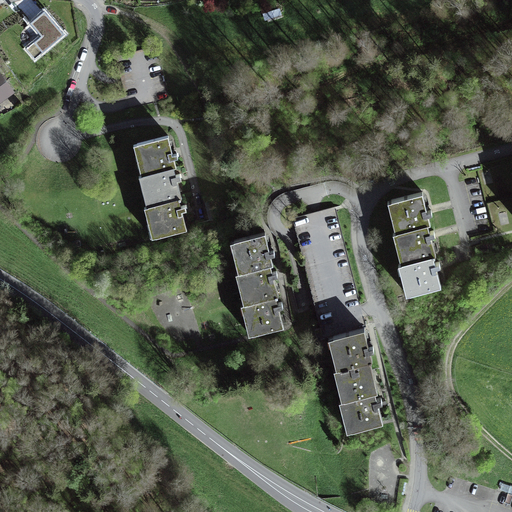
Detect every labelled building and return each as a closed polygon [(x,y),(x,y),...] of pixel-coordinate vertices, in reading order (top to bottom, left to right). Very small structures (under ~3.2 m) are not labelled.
[(33,42),(42,53),(64,34),(44,11),(30,23),(41,36),(33,42)] [(0,100),(12,92),(0,76),(0,100)] [(168,136),(135,144),(142,173),(174,165),(176,165),(174,156),(177,155),(176,152),(172,153),(168,136)] [(142,173),(137,174),(145,205),(180,197),(180,200),(186,198),(185,193),(181,193),(177,178),(181,177),(180,172),(176,173),(174,165),(142,173)] [(423,191),(390,200),(398,231),(429,223),(432,222),(430,213),(433,212),(433,209),(428,210),(423,191)] [(145,205),(152,236),(186,228),(181,210),(187,209),(186,204),(182,205),(180,200),(180,197),(145,205)] [(337,209),(295,219),(300,238),(323,336),(365,327),(361,314),(337,209)] [(398,231),(395,232),(403,262),(435,254),(437,253),(433,234),(436,234),(435,230),(431,231),(429,223),(398,231)] [(266,232),(231,240),(238,272),(271,264),(274,264),(272,254),(276,253),(275,249),(270,250),(266,232)] [(401,262),(409,292),(442,284),(438,266),(442,264),(441,261),(437,262),(435,254),(403,262),(401,262)] [(238,272),(237,272),(244,302),(279,294),(274,275),(277,275),(276,270),(272,271),(271,264),(238,272)] [(241,303),(248,332),(283,324),(278,306),(283,305),(282,300),(280,301),(279,294),(244,302),(241,303)] [(364,329),(330,338),(337,368),(371,359),(373,359),(371,350),(374,349),(373,346),(369,347),(364,329)] [(337,368),(335,368),(342,398),(375,390),(379,389),(371,359),(337,368)] [(340,398),(348,429),(383,420),(378,401),(383,400),(382,396),(376,397),(375,390),(342,398),(340,398)]
